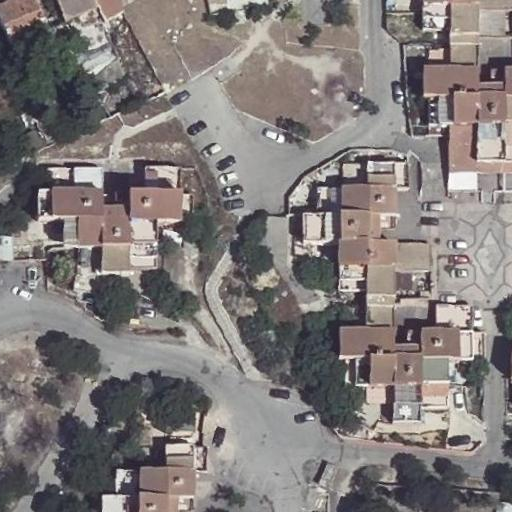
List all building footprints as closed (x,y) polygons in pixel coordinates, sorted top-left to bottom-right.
[(0,0),(0,23),(12,47),(54,27),(68,54),(109,34),(103,23),(123,9),(118,0),(0,0)] [(449,33),(449,47),(480,48),(480,9),(511,8),(511,0),(421,0),(422,32),(449,33)] [(118,52),(109,34),(68,54),(76,73),(118,52)] [(511,165),(511,70),(501,70),(500,87),(500,98),(479,99),(479,87),(480,48),(449,47),(448,70),(424,69),(424,97),(431,98),(430,127),(450,126),(450,160),(450,165),(511,165)] [(500,98),(500,87),(479,87),(479,99),(500,98)] [(511,165),(450,165),(450,160),(422,161),(422,195),(452,196),(451,188),(511,189),(511,165)] [(99,222),(99,211),(100,170),(44,168),(44,192),(36,192),(35,221),(71,221),(71,247),(95,248),(95,277),(125,277),(125,269),(152,269),(152,222),(189,223),(189,195),(176,194),(176,167),(141,166),(141,194),(125,194),(125,211),(124,222),(99,222)] [(367,306),(395,306),(397,270),(432,269),(432,244),(377,244),(370,244),(370,221),(378,221),(398,221),(399,191),(411,191),(412,166),(372,166),(371,188),(325,189),(323,216),(307,215),(307,243),(341,244),(341,291),(366,291),(367,306)] [(125,211),(99,211),(99,222),(124,222),(125,211)] [(395,346),(395,306),(367,306),(366,332),(338,332),(337,361),(347,361),(346,387),(393,390),(392,424),(420,423),(421,410),(445,411),(447,361),(484,362),(483,334),(472,332),(473,306),(438,306),(437,332),(421,332),(421,347),(420,358),(395,357),(395,346)] [(421,347),(395,346),(395,357),(420,358),(421,347)] [(160,511),(161,501),(171,502),(190,502),(190,474),(202,474),(203,450),(162,449),(162,473),(115,473),(114,501),(98,501),(98,511),(160,511)] [(327,462),(317,483),(330,488),(339,467),(327,462)] [(308,491),(307,511),(329,511),(330,492),(308,491)] [(170,511),(171,502),(161,501),(160,511),(170,511)]
